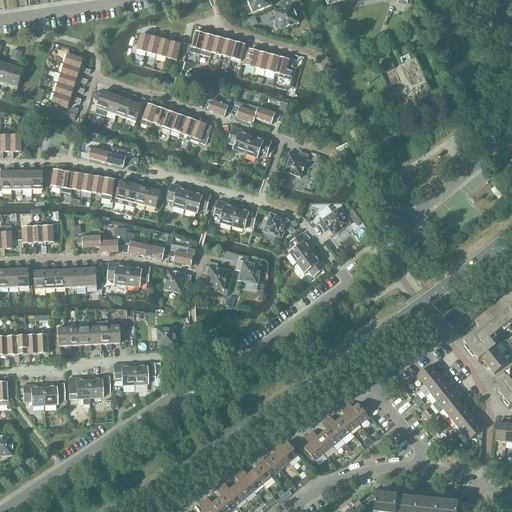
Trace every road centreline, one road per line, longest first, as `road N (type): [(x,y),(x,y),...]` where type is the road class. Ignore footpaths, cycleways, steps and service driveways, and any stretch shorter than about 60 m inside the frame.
road 1 (secondary): [(110,511),(424,302),(511,233)]
road 2 (residential): [(220,367),(192,321),(196,271),(116,256),(0,261)]
road 3 (residential): [(259,203),(168,175),(152,179),(67,160),(0,163)]
road 4 (residential): [(179,511),(283,435),(305,429),(347,394),(373,387)]
road 5 (unclassified): [(0,510),(181,392)]
road 6 (residential): [(282,140),(94,77)]
road 7 (residential): [(181,392),(158,360),(0,372)]
road 8 (residential): [(373,387),(511,276)]
road 9 (unclassified): [(220,367),(250,355),(349,283)]
road 10 (unclassified): [(420,467),(369,469),(288,511)]
road 11 (unclassified): [(405,224),(511,142)]
road 12 (residential): [(349,283),(301,220),(259,203)]
road 13 (residential): [(0,18),(120,0)]
